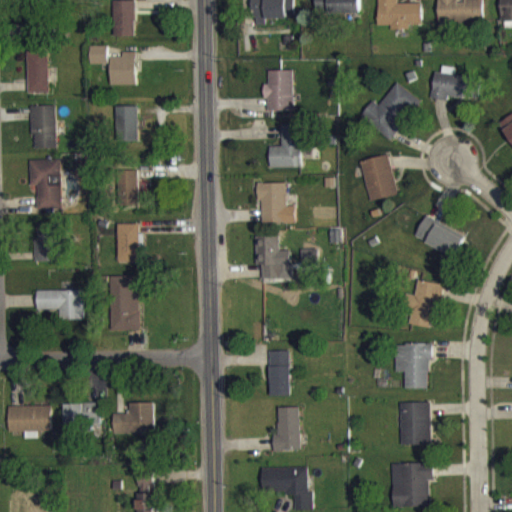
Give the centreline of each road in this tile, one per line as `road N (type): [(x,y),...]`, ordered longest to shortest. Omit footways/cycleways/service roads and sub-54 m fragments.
road 1 (secondary): [(208,0),(215,511)]
road 2 (residential): [(511,242),(477,329),(484,511)]
road 3 (residential): [(0,361),(209,359)]
road 4 (residential): [(406,137),(511,222)]
